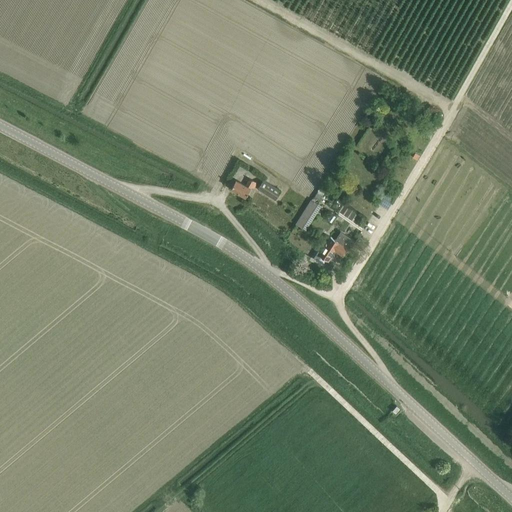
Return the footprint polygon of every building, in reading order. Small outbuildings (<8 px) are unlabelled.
[(254,188),(258,182),(250,177),(246,183),(236,178),(231,189),(245,197),(251,186),(254,188)] [(275,199),(281,191),(263,179),(257,188),(275,199)] [(306,206),(312,196),(293,184),(287,193),(297,200),(293,206),(301,212),(305,205),(306,206)] [(317,201),(324,191),(319,188),(312,198),(317,201)] [(387,207),(389,203),(380,198),(378,202),(387,207)] [(302,227),(317,203),(311,199),(295,223),(302,227)] [(354,240),(340,231),(334,240),(330,237),(319,252),(317,251),(313,258),(329,269),(335,262),(329,258),(334,250),(341,255),(346,247),(349,249),(353,244),(355,240),(354,240)] [(355,240),(353,244),(360,249),(365,241),(357,235),(354,240),(355,240)]
